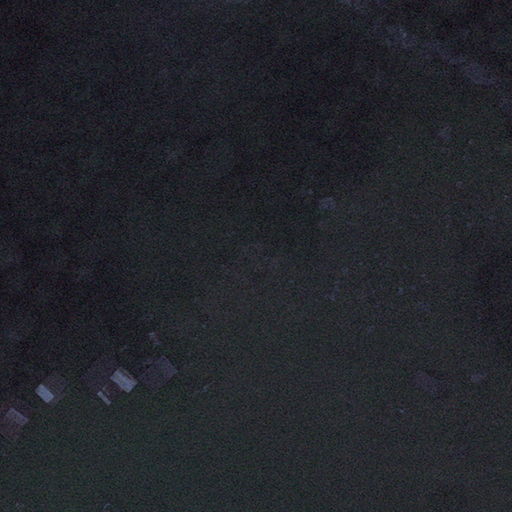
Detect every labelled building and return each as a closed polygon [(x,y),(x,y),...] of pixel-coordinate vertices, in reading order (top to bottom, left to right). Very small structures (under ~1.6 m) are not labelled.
[(162,358),(141,377),(153,390),(175,371),(162,358)] [(102,361),(91,375),(98,380),(104,372),(109,367),(102,361)] [(120,367),(111,378),(104,372),(98,380),(92,387),(108,401),(122,385),(127,390),(135,381),(120,367)] [(51,405),(62,394),(60,392),(68,383),(57,372),(49,381),(40,371),(28,381),(51,405)] [(419,373),(416,380),(432,388),(435,380),(419,373)] [(10,395),(0,408),(0,414),(4,417),(18,400),(10,395)] [(14,438),(32,409),(18,400),(4,417),(3,419),(5,421),(1,430),(14,438)]
